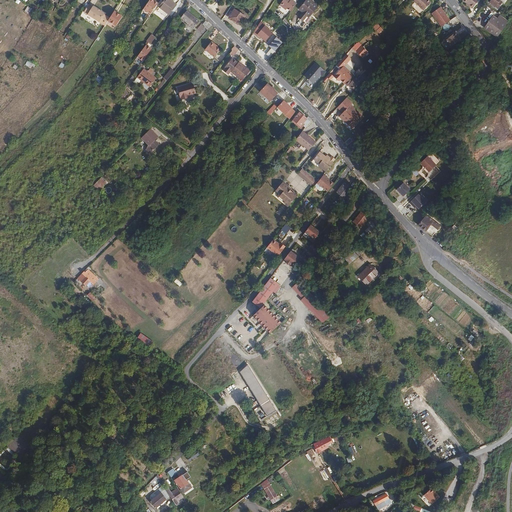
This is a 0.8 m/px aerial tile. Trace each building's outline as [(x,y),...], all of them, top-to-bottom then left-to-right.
[(149,0),(144,8),(145,10),(151,13),(157,5),(158,3),(155,0),(149,0)] [(160,7),(169,14),(176,5),(170,0),(163,0),(159,6),(160,7)] [(281,0),(279,3),(283,5),(284,4),(291,9),(298,1),(296,0),(281,0)] [(303,21),(308,16),(309,14),(311,15),(319,5),(311,0),(303,0),(298,8),(302,11),(298,17),(303,21)] [(428,0),(413,0),(419,6),(423,10),(430,2),(428,0)] [(463,0),(463,1),(473,8),(479,0),(463,0)] [(450,20),(440,6),(431,13),(442,27),(450,20)] [(95,9),(91,7),(87,14),(102,24),(107,16),(96,8),(95,9)] [(157,10),(166,17),(169,14),(160,7),(157,10)] [(235,9),(228,18),(237,24),(239,23),(244,15),(235,9)] [(186,10),(180,17),(193,28),(199,21),(186,10)] [(484,28),(497,38),(506,26),(497,19),(493,16),(484,28)] [(506,26),(509,22),(500,16),(497,19),(506,26)] [(259,38),(261,36),(264,40),(272,31),(262,21),(252,31),(259,38)] [(376,23),(372,27),(378,33),(382,29),(376,23)] [(447,39),(453,46),(463,37),(457,30),(451,35),(449,37),(447,39)] [(144,39),(145,40),(148,42),(153,36),(149,33),(144,39)] [(269,36),(266,40),(267,41),(262,47),(264,49),(269,43),(270,43),(273,39),(269,36)] [(213,43),(213,42),(211,41),(204,48),(215,59),(221,52),(216,47),(213,43)] [(143,43),(134,55),(139,59),(148,47),(143,43)] [(228,53),(233,57),(235,55),(238,50),(233,45),(230,48),(230,51),(228,53)] [(369,52),(366,49),(365,50),(362,47),(357,52),(364,58),(369,52)] [(346,56),(337,66),(341,69),(334,77),(338,80),(339,79),(340,80),(344,83),(352,74),(350,72),(344,67),(347,64),(350,60),(346,56)] [(244,68),(245,67),(242,65),(240,63),(239,64),(233,59),(225,68),(226,69),(223,72),(228,76),(231,73),(243,82),(250,73),(244,68)] [(316,63),(304,76),(315,85),(326,72),(316,63)] [(344,67),(350,72),(353,69),(347,64),(344,67)] [(141,66),(135,74),(141,79),(141,80),(147,84),(152,77),(153,75),(148,72),(150,69),(147,66),(145,69),(141,66)] [(173,70),(170,67),(163,77),(165,79),(167,77),(173,70)] [(328,77),(331,79),(334,75),(330,72),(323,79),(325,81),(328,77)] [(352,74),(344,83),(347,86),(349,85),(356,78),(352,74)] [(349,85),(347,86),(348,87),(349,85),(355,90),(364,80),(361,76),(358,79),(356,78),(349,85)] [(181,99),(186,98),(185,96),(188,95),(195,93),(192,83),(176,87),(179,97),(180,97),(181,99)] [(268,83),(261,90),(272,101),(279,93),(268,83)] [(347,98),(338,108),(343,112),(340,116),(344,120),(345,119),(354,127),(363,117),(351,105),(352,103),(347,98)] [(297,111),(285,100),(278,107),(290,118),(297,111)] [(269,115),(277,107),(274,104),(266,112),(269,115)] [(304,128),(309,121),(307,119),(300,112),(293,120),(300,126),(301,125),(304,128)] [(353,128),(354,127),(345,119),(344,120),(353,128)] [(157,144),(154,141),(153,140),(157,136),(154,133),(156,130),(154,127),(150,130),(149,129),(140,137),(147,144),(144,149),(148,153),(152,150),(157,144)] [(296,139),(308,150),(315,142),(310,137),(309,138),(301,132),(296,139)] [(319,151),(312,161),(327,172),(334,162),(319,151)] [(428,156),(421,164),(430,173),(438,165),(428,156)] [(413,167),(410,171),(416,176),(419,173),(413,167)] [(302,168),(298,174),(312,186),(317,180),(302,168)] [(323,175),(316,183),(317,184),(318,184),(324,190),(328,192),(334,184),(327,179),(327,178),(324,175),(323,175)] [(96,184),(94,186),(99,192),(106,184),(105,183),(100,179),(96,184)] [(283,181),(276,190),(281,195),(279,198),(289,206),(299,194),(283,181)] [(405,181),(397,189),(405,197),(412,189),(405,181)] [(338,192),(345,198),(349,192),(352,188),(345,183),(338,192)] [(420,193),(410,202),(420,212),(429,203),(420,193)] [(360,226),(365,221),(363,219),(365,217),(361,212),(353,219),(360,226)] [(373,222),(378,228),(389,219),(383,213),(373,222)] [(425,214),(417,225),(432,235),(439,225),(425,214)] [(312,225),(306,233),(318,241),(323,232),(312,225)] [(274,239),(268,248),(280,256),(286,247),(274,239)] [(291,250),(285,259),(295,266),(302,257),(291,250)] [(369,265),(357,277),(366,286),(377,273),(369,265)] [(87,268),(78,277),(80,280),(81,281),(85,285),(90,281),(94,285),(95,283),(99,280),(87,268)] [(252,300),(253,301),(254,299),(261,289),(266,283),(271,277),(270,276),(264,285),(252,300)] [(253,301),(260,307),(272,292),(273,294),(281,285),(271,277),(266,283),(261,289),(254,299),(253,301)] [(302,298),(300,299),(322,322),(331,314),(298,280),(291,287),(302,298)] [(92,290),(87,295),(92,301),(98,295),(92,290)] [(140,332),(136,338),(147,345),(151,339),(140,332)] [(275,409),(250,364),(240,369),(265,414),(275,409)] [(326,438),(320,440),(313,443),(315,446),(314,446),(316,451),(327,446),(327,445),(333,442),(338,440),(338,441),(349,436),(348,434),(347,434),(346,432),(331,438),(330,436),(326,438)] [(169,472),(172,476),(180,470),(177,466),(169,472)] [(175,480),(186,494),(193,488),(186,479),(188,477),(185,473),(175,480)] [(261,483),(272,504),(279,500),(268,479),(261,483)] [(423,494),(432,504),(440,497),(431,487),(423,494)] [(150,501),(156,507),(169,496),(166,491),(165,489),(158,494),(150,501)] [(166,491),(169,496),(174,502),(176,506),(184,500),(180,494),(181,493),(178,489),(174,491),(171,493),(169,490),(166,491)] [(381,495),(374,500),(376,504),(384,500),(381,495)] [(428,506),(431,504),(424,495),(422,497),(428,506)]
